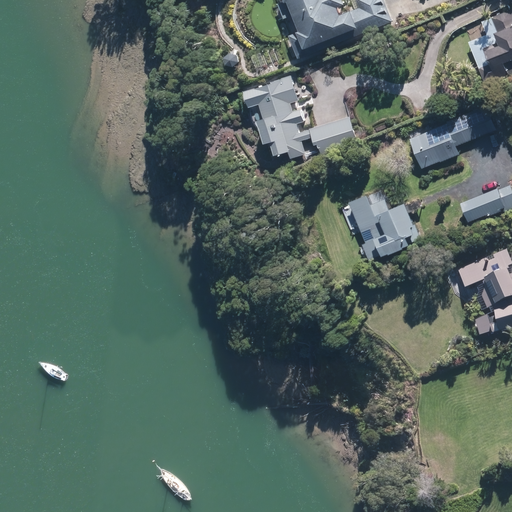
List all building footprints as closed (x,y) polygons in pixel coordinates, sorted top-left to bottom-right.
[(281,0),(283,3),(277,5),(281,15),(286,13),(302,53),(394,17),(387,0),(357,0),(359,4),(345,10),(342,4),(349,1),(348,0),(281,0)] [(487,83),(511,73),(511,10),(496,17),(502,31),(500,32),(504,40),(487,47),(493,63),(481,67),(487,83)] [(242,58),(231,49),(221,61),(232,70),(242,58)] [(255,105),(265,102),(271,125),(267,126),(272,142),(278,140),(282,153),(293,151),(295,157),(309,153),(300,123),(308,120),(304,108),(297,111),(294,101),(296,101),(294,95),(299,94),(296,83),(289,85),(286,78),(276,80),(277,82),(251,90),(255,105)] [(461,145),(500,129),(490,104),(450,120),(451,123),(414,137),(426,168),(464,153),(461,145)] [(505,212),(511,209),(511,182),(464,203),(472,221),(496,212),(497,214),(504,210),(505,212)] [(373,193),(355,201),(371,241),(367,243),(373,259),(389,252),(390,254),(417,243),(414,236),(422,232),(419,225),(422,224),(413,201),(394,209),(389,198),(377,203),(373,193)] [(511,252),(511,250),(462,270),(470,289),(487,282),(490,288),(486,296),(492,309),(502,304),(504,311),(501,311),(502,313),(479,320),(484,336),(499,332),(500,334),(511,330),(511,252)] [(503,444),(492,447),(497,464),(508,461),(503,444)]
